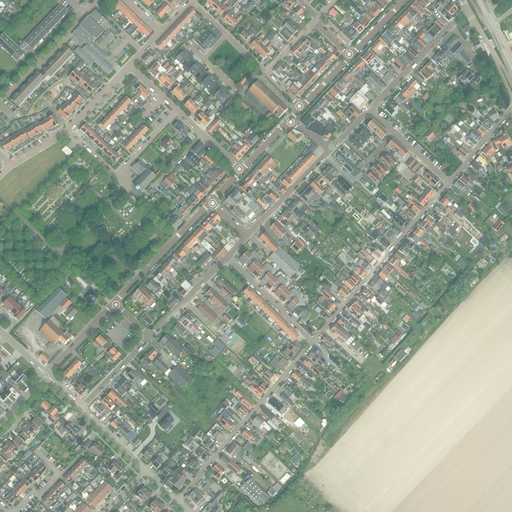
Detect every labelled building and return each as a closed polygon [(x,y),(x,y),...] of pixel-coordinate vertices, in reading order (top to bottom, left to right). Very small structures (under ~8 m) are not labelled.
[(5,10),(7,8),(13,2),(11,0),(7,0),(3,4),(5,6),(3,8),(5,10)] [(114,5),(119,10),(124,5),(119,0),(114,5)] [(286,0),(284,3),(283,4),(289,10),(294,4),(292,1),(291,0),(286,0)] [(365,8),(364,8),(375,18),(380,12),(369,2),(367,0),(365,2),(368,5),(367,5),(365,8)] [(371,0),(370,0),(369,2),(380,12),(384,9),(376,1),(375,3),(371,0)] [(374,0),(376,1),(384,9),(387,5),(381,0),(374,0)] [(417,0),(414,3),(424,14),(425,14),(426,12),(424,9),(425,8),(417,0)] [(426,0),(416,0),(417,0),(425,8),(428,5),(430,8),(428,11),(437,20),(438,21),(443,26),(444,25),(446,23),(442,19),(444,17),(443,16),(436,10),(434,8),(431,5),(428,2),(426,0)] [(447,0),(441,0),(438,4),(442,7),(445,11),(451,16),(457,9),(448,1),(447,0)] [(211,7),(215,11),(220,6),(216,1),(211,7)] [(7,8),(11,12),(17,5),(13,2),(7,8)] [(163,6),(160,9),(165,13),(170,9),(165,4),(162,2),(161,4),(163,6)] [(220,6),(215,11),(220,15),(225,10),(227,8),(224,5),(223,3),(220,6)] [(248,3),(244,8),(249,13),(254,8),(248,3)] [(414,3),(410,7),(424,20),(424,19),(424,18),(422,16),(424,14),(414,3)] [(17,5),(11,12),(13,14),(11,16),(13,18),(15,16),(21,9),(17,5)] [(119,10),(124,14),(129,10),(124,5),(119,10)] [(21,46),(24,48),(27,45),(32,50),(67,13),(60,6),(21,46)] [(440,6),(436,10),(443,16),(444,17),(449,22),(453,18),(451,16),(445,11),(442,8),(440,6)] [(294,13),(291,16),(298,23),(302,20),(301,19),(305,15),(302,13),(303,12),(299,7),(296,10),(294,12),(294,13)] [(410,7),(406,11),(413,18),(414,18),(415,17),(422,23),(424,20),(410,7)] [(366,14),(363,18),(369,24),(375,18),(364,8),(363,10),(366,14)] [(165,13),(160,9),(158,12),(155,10),(154,11),(156,13),(156,14),(161,18),(165,13)] [(191,9),(186,14),(190,19),(193,15),(198,20),(200,18),(191,9)] [(229,14),(224,19),(228,23),(233,18),(235,15),(233,13),(236,11),(234,9),(229,14)] [(329,13),(334,18),(338,14),(333,9),(329,13)] [(124,14),(128,19),(133,14),(129,10),(124,14)] [(406,11),(403,15),(410,21),(412,23),(413,22),(411,20),(413,18),(406,11)] [(360,20),(357,23),(364,30),(369,24),(363,18),(356,12),(354,14),(356,16),(360,20)] [(346,13),(343,17),(348,22),(351,18),(346,13)] [(90,66),(94,62),(99,56),(103,59),(110,51),(111,51),(109,49),(107,47),(106,46),(115,37),(115,36),(116,35),(119,32),(113,27),(114,27),(102,16),(98,20),(91,14),(79,26),(80,26),(79,27),(71,34),(82,44),(84,42),(86,44),(82,49),(79,47),(74,52),(90,66)] [(128,19),(133,23),(138,18),(133,14),(128,19)] [(186,14),(182,19),(186,24),(189,20),(190,19),(186,14)] [(233,18),(228,23),(233,27),(238,22),(237,22),(242,17),(240,15),(235,20),(233,18)] [(403,15),(399,19),(407,27),(408,28),(409,28),(413,24),(412,23),(410,21),(403,15)] [(133,23),(138,28),(143,23),(138,18),(133,23)] [(350,26),(359,34),(364,30),(357,23),(357,24),(354,21),(352,19),(351,18),(348,22),(347,23),(350,26)] [(182,19),(176,25),(181,29),(183,26),(187,31),(190,28),(186,24),(182,19)] [(328,21),(326,23),(338,34),(349,45),(353,41),(346,34),(342,30),(344,29),(341,26),(340,28),(330,19),(328,21)] [(399,19),(394,24),(401,31),(404,33),(406,30),(408,28),(407,27),(399,19)] [(437,20),(434,24),(435,25),(441,30),(444,27),(443,26),(438,21),(437,20)] [(286,24),(284,26),(287,29),(293,35),(297,30),(292,25),(288,21),(287,21),(286,23),(286,24)] [(138,28),(142,32),(148,28),(143,23),(138,28)] [(394,24),(392,26),(402,37),(405,34),(404,33),(401,31),(394,24)] [(176,25),(171,30),(176,34),(178,32),(180,34),(181,33),(185,37),(187,35),(181,29),(176,25)] [(441,30),(435,25),(432,28),(438,34),(441,30)] [(467,31),(470,29),(468,25),(462,29),(467,37),(470,35),(467,31)] [(256,37),(260,32),(254,26),(248,33),(247,33),(245,30),(240,35),(246,41),(251,36),(253,34),(256,37)] [(287,29),(284,26),(282,27),(285,30),(284,32),(283,31),(280,34),(287,41),(293,35),(287,29)] [(347,33),(346,34),(353,41),(359,34),(350,26),(348,28),(351,30),(347,33)] [(392,26),(387,31),(393,37),(398,42),(401,39),(402,37),(392,26)] [(148,28),(142,32),(147,37),(152,31),(148,28)] [(206,32),(203,36),(212,44),(214,42),(213,41),(217,37),(208,28),(205,31),(206,32)] [(438,34),(432,28),(429,31),(435,37),(438,34)] [(171,30),(166,35),(171,39),(176,34),(171,30)] [(387,31),(382,37),(390,45),(393,42),(399,48),(402,46),(398,42),(393,37),(387,31)] [(421,31),(418,34),(428,44),(430,42),(425,37),(426,36),(421,31)] [(18,49),(3,34),(0,37),(0,45),(17,62),(18,60),(21,62),(26,56),(21,52),(24,48),(21,46),(18,49)] [(166,35),(161,41),(166,45),(171,39),(166,35)] [(418,35),(414,38),(417,41),(424,47),(423,48),(424,48),(428,44),(418,35)] [(212,44),(203,36),(199,40),(198,38),(195,41),(204,50),(208,46),(209,47),(212,44)] [(447,45),(451,49),(460,40),(456,36),(447,45)] [(382,37),(378,41),(385,48),(387,46),(389,48),(388,49),(393,54),(396,51),(395,50),(393,48),(392,48),(390,45),(382,37)] [(304,38),(301,42),(308,48),(310,47),(314,50),(315,49),(315,48),(311,45),(304,38)] [(471,42),(474,47),(477,46),(477,45),(480,44),(477,39),(471,42)] [(251,45),(255,49),(260,44),(256,40),(251,45)] [(166,45),(161,41),(156,46),(161,50),(166,45)] [(378,41),(371,48),(378,55),(385,48),(378,41)] [(417,41),(414,45),(420,51),(423,48),(424,47),(417,41)] [(301,42),(297,45),(305,52),(308,48),(301,42)] [(255,49),(260,54),(265,48),(260,44),(255,49)] [(459,44),(451,53),(455,57),(456,57),(461,51),(463,48),(459,44)] [(297,45),(294,48),(301,55),(305,52),(297,45)] [(331,54),(336,59),(340,54),(331,45),(329,47),(334,52),(331,54)] [(66,46),(43,70),(44,71),(41,75),(37,72),(11,99),(19,107),(45,80),(52,86),(56,83),(51,78),(74,54),(66,46)] [(445,47),(437,55),(443,61),(447,57),(451,62),(455,58),(454,58),(455,57),(451,53),(445,47)] [(176,59),(180,63),(188,54),(186,51),(185,52),(181,48),(172,58),(175,61),(176,59)] [(265,48),(260,54),(264,58),(269,53),(265,48)] [(301,55),(294,48),(291,52),(298,59),(299,60),(300,61),(302,59),(301,58),(300,57),(301,55)] [(371,48),(368,51),(379,62),(380,61),(379,59),(378,59),(376,57),(378,55),(371,48)] [(410,50),(408,52),(409,53),(411,54),(415,58),(419,54),(412,48),(410,50)] [(326,57),(332,63),(336,59),(331,54),(326,49),(325,51),(328,55),(326,57)] [(368,51),(361,58),(368,65),(370,63),(371,62),(375,65),(372,69),(375,72),(378,68),(382,65),(379,62),(368,51)] [(409,53),(403,58),(409,64),(413,61),(412,60),(415,58),(411,54),(409,53)] [(143,61),(147,65),(156,56),(154,54),(151,57),(148,54),(143,61)] [(182,68),(185,70),(194,61),(190,57),(191,56),(188,54),(180,63),(183,66),(182,68)] [(319,57),(328,66),(332,63),(326,57),(324,56),(323,57),(319,54),(318,56),(319,57)] [(446,64),(443,61),(437,55),(432,60),(437,65),(439,64),(442,67),(446,64)] [(99,56),(94,62),(101,68),(98,71),(101,74),(104,71),(108,75),(113,69),(103,59),(99,56)] [(400,56),(397,59),(405,68),(409,64),(403,58),(400,56)] [(319,64),(325,70),(328,66),(319,57),(316,60),(318,62),(317,63),(319,64)] [(397,59),(392,64),(399,71),(404,67),(397,60),(397,59)] [(355,64),(361,69),(362,67),(366,72),(369,69),(359,60),(355,64)] [(160,65),(162,63),(159,61),(157,63),(149,71),(155,77),(159,73),(156,70),(161,66),(160,65)] [(189,72),(193,75),(201,66),(199,64),(198,64),(194,61),(185,70),(188,73),(189,72)] [(281,62),(277,66),(283,71),(285,69),(288,71),(290,69),(286,64),(285,65),(281,62)] [(430,62),(426,66),(434,73),(436,72),(434,70),(436,67),(430,62)] [(315,68),(321,74),(325,70),(319,64),(317,66),(315,65),(314,65),(313,65),(313,66),(315,68)] [(355,64),(350,69),(361,79),(366,74),(361,69),(355,64)] [(195,80),(198,83),(207,73),(203,70),(204,69),(201,66),(193,75),(196,79),(195,80)] [(277,66),(273,70),(279,76),(281,73),(284,76),(286,74),(283,71),(277,66)] [(434,73),(426,66),(419,73),(417,75),(422,80),(424,78),(427,81),(434,73)] [(310,67),(308,69),(317,78),(321,74),(315,68),(314,67),(312,69),(310,67)] [(302,78),(310,85),(317,78),(308,69),(307,68),(304,71),(306,73),(302,78)] [(389,71),(390,72),(391,72),(396,77),(398,75),(395,72),(391,68),(389,71)] [(350,69),(343,77),(347,81),(346,82),(349,84),(353,88),(355,85),(354,83),(355,82),(362,89),(358,92),(362,97),(369,90),(367,87),(368,86),(366,84),(361,79),(350,69)] [(70,81),(72,82),(79,74),(75,70),(68,77),(71,80),(70,81)] [(366,74),(361,79),(366,84),(368,82),(380,93),(387,86),(370,70),(366,74)] [(475,85),(476,85),(482,80),(478,76),(475,79),(466,71),(457,80),(460,83),(458,84),(463,89),(471,80),(472,82),(475,85)] [(382,79),(387,83),(391,79),(393,77),(389,72),(387,74),(382,79)] [(202,84),(206,87),(214,79),(211,76),(211,77),(207,73),(198,83),(201,85),(202,84)] [(292,76),(298,82),(306,90),(310,85),(302,78),(301,79),(298,77),(297,76),(298,76),(295,73),(293,75),(292,76)] [(76,85),(83,78),(79,74),(72,82),(73,84),(74,83),(76,85)] [(159,80),(163,84),(169,78),(164,74),(159,80)] [(175,79),(179,82),(183,77),(181,76),(179,74),(175,79)] [(169,78),(163,84),(168,89),(173,83),(171,81),(175,77),(172,75),(171,76),(169,78)] [(85,76),(83,78),(76,85),(77,85),(77,84),(78,86),(79,85),(82,87),(88,80),(85,76)] [(240,83),(242,85),(248,79),(245,76),(240,83)] [(343,77),(335,86),(341,92),(346,87),(349,84),(346,82),(347,81),(343,77)] [(208,92),(211,95),(220,86),(216,82),(217,81),(214,79),(206,87),(209,91),(208,92)] [(413,79),(407,85),(413,92),(414,93),(415,93),(417,91),(416,91),(413,87),(414,87),(417,83),(413,79)] [(83,90),(84,91),(92,83),(88,80),(82,87),(84,89),(83,90)] [(292,80),(291,82),(295,86),(303,93),(306,90),(298,82),(296,84),(292,80)] [(172,93),(176,97),(182,91),(181,91),(184,89),(186,86),(190,83),(187,81),(180,89),(177,87),(172,93)] [(273,113),(276,110),(282,103),(258,81),(245,94),(265,113),(268,109),(273,113)] [(295,86),(291,82),(290,82),(289,81),(285,85),(299,97),(303,93),(295,86)] [(92,83),(84,91),(86,93),(87,92),(89,94),(90,93),(91,94),(93,91),(92,91),(96,87),(92,83)] [(400,93),(407,100),(420,113),(421,114),(424,112),(418,106),(410,98),(415,93),(413,92),(407,85),(400,93)] [(138,88),(136,91),(138,93),(137,95),(139,97),(140,95),(141,95),(145,90),(140,86),(138,88)] [(215,96),(218,100),(227,91),(224,88),(223,89),(220,86),(211,95),(214,98),(215,96)] [(334,86),(329,92),(335,98),(338,94),(342,97),(344,95),(334,86)] [(145,90),(141,95),(145,99),(147,98),(148,96),(150,94),(145,90)] [(182,91),(176,97),(180,101),(186,95),(182,91)] [(227,91),(218,100),(222,104),(221,105),(224,108),(233,98),(229,94),(230,94),(227,91)] [(420,98),(423,101),(430,94),(427,91),(420,98)] [(325,95),(332,101),(334,104),(336,102),(338,104),(340,103),(335,98),(329,92),(325,95)] [(76,93),(72,97),(81,105),(82,104),(81,103),(83,100),(76,93)] [(404,103),(407,100),(400,93),(393,100),(399,106),(406,113),(410,109),(404,103)] [(185,105),(189,109),(199,99),(202,96),(200,94),(198,96),(197,96),(193,101),(190,99),(185,105)] [(359,94),(356,98),(363,104),(365,103),(364,102),(365,100),(362,97),(359,94)] [(325,95),(321,100),(327,106),(330,104),(334,108),(336,106),(334,104),(332,101),(325,95)] [(69,101),(76,108),(78,106),(79,106),(81,105),(72,97),(69,101)] [(126,97),(122,101),(127,106),(127,107),(129,108),(132,111),(131,111),(135,114),(138,111),(134,108),(134,109),(131,106),(132,106),(130,104),(131,102),(126,97)] [(154,97),(149,101),(158,110),(163,106),(154,97)] [(199,99),(189,109),(193,114),(199,108),(197,105),(201,101),(202,99),(200,98),(199,99)] [(356,98),(352,101),(358,107),(360,106),(361,106),(363,104),(356,98)] [(238,102),(246,109),(249,107),(241,99),(238,102)] [(321,100),(317,104),(326,113),(325,113),(333,121),(335,118),(330,114),(331,113),(328,110),(326,108),(327,106),(321,100)] [(385,108),(392,115),(395,111),(394,110),(398,106),(392,100),(385,108)] [(65,104),(73,112),(75,111),(74,110),(76,108),(69,101),(65,104)] [(122,101),(118,106),(123,111),(127,107),(127,106),(122,101)] [(209,102),(205,106),(201,110),(204,112),(211,105),(209,102)] [(282,103),(276,110),(278,112),(275,115),(279,118),(287,109),(282,103)] [(72,114),(73,112),(65,104),(62,108),(69,115),(71,113),(72,114)] [(317,104),(313,108),(319,114),(320,114),(322,116),(324,114),(325,113),(326,113),(317,104)] [(348,110),(356,118),(361,113),(352,105),(350,108),(348,110)] [(118,106),(114,110),(118,116),(123,111),(118,106)] [(69,115),(62,108),(58,112),(60,114),(59,115),(62,117),(65,120),(69,116),(69,115)] [(206,117),(200,123),(204,127),(210,121),(209,120),(212,118),(210,116),(212,114),(215,114),(218,110),(215,108),(210,112),(208,114),(206,117)] [(313,108),(308,113),(315,120),(319,116),(320,116),(319,117),(322,119),(324,118),(322,116),(320,114),(319,114),(313,108)] [(114,110),(109,115),(114,120),(116,118),(121,122),(123,120),(120,118),(121,117),(118,116),(114,110)] [(495,110),(488,114),(489,116),(487,116),(486,117),(487,119),(487,120),(488,120),(488,118),(490,118),(492,121),(499,118),(495,110)] [(196,118),(200,123),(206,117),(201,113),(196,118)] [(300,122),(307,128),(315,120),(308,113),(300,122)] [(481,116),(480,117),(480,118),(481,117),(483,121),(485,122),(491,127),(494,123),(492,121),(490,118),(488,118),(488,120),(487,120),(487,119),(486,119),(483,113),(480,114),(481,116)] [(54,127),(59,124),(57,121),(57,120),(55,117),(55,118),(53,115),(48,118),(54,127)] [(109,115),(105,120),(110,125),(114,120),(109,115)] [(480,118),(480,117),(478,120),(482,123),(480,126),(487,132),(491,127),(485,122),(483,121),(481,117),(480,118)] [(48,118),(44,121),(50,131),(52,130),(51,129),(54,127),(48,118)] [(214,121),(211,125),(214,128),(218,125),(222,121),(218,118),(214,121)] [(110,125),(105,120),(100,124),(106,129),(110,125)] [(305,129),(314,133),(322,126),(318,123),(315,120),(307,128),(305,129)] [(367,126),(370,129),(375,122),(373,120),(367,126)] [(50,131),(44,121),(39,124),(38,122),(44,132),(44,133),(48,131),(48,132),(50,131)] [(34,125),(39,133),(42,132),(42,133),(44,132),(38,122),(34,125)] [(173,127),(180,133),(181,132),(184,135),(186,136),(189,133),(187,131),(178,122),(173,127)] [(370,129),(372,131),(378,125),(375,122),(370,129)] [(81,129),(85,134),(90,129),(85,124),(81,129)] [(475,124),(472,128),(476,132),(482,137),(486,133),(475,124)] [(36,135),(39,133),(34,125),(30,127),(35,137),(37,136),(36,135)] [(372,131),(375,133),(380,127),(378,125),(372,131)] [(144,126),(139,130),(143,135),(148,130),(144,126)] [(314,133),(323,137),(328,132),(322,126),(314,133)] [(25,130),(30,139),(33,137),(34,138),(35,137),(30,127),(25,130)] [(375,133),(377,135),(383,129),(380,127),(375,133)] [(338,133),(332,128),(328,132),(332,136),(334,138),(338,133)] [(85,134),(89,138),(94,133),(90,129),(85,134)] [(287,136),(295,143),(303,134),(293,129),(287,136)] [(365,129),(361,132),(369,140),(370,138),(372,140),(374,138),(365,129)] [(377,135),(380,138),(385,131),(383,129),(377,135)] [(18,133),(24,141),(26,140),(27,141),(29,140),(23,130),(18,133)] [(139,130),(134,136),(139,140),(143,135),(139,130)] [(252,136),(248,140),(253,145),(259,139),(254,134),(255,133),(253,132),(252,131),(250,133),(251,134),(252,136)] [(385,131),(380,138),(382,140),(388,134),(385,131)] [(469,136),(478,143),(481,138),(473,131),(469,136)] [(361,132),(359,135),(368,144),(369,142),(368,141),(369,140),(361,132)] [(423,139),(426,141),(428,139),(431,142),(435,139),(436,140),(437,139),(430,132),(423,139)] [(14,135),(20,145),(22,144),(21,143),(24,141),(18,133),(14,135)] [(89,138),(94,142),(99,137),(94,133),(89,138)] [(10,138),(15,147),(18,145),(18,146),(20,145),(14,135),(10,138)] [(359,135),(356,137),(364,145),(365,143),(367,145),(368,144),(359,135)] [(466,142),(473,148),(477,144),(467,135),(465,137),(469,140),(466,142)] [(508,146),(511,145),(507,135),(491,143),(495,151),(502,148),(503,149),(508,146)] [(134,136),(129,141),(134,144),(139,140),(134,136)] [(94,142),(98,146),(103,142),(99,137),(94,142)] [(356,137),(354,140),(363,149),(364,148),(362,146),(364,145),(356,137)] [(5,141),(11,150),(13,149),(12,148),(15,147),(10,138),(5,141)] [(184,143),(188,146),(192,142),(188,138),(184,143)] [(253,145),(248,140),(246,138),(244,140),(242,138),(240,140),(250,149),(253,145)] [(160,145),(165,150),(170,145),(175,149),(178,146),(170,139),(168,141),(166,139),(160,145)] [(388,145),(391,148),(397,142),(394,139),(388,145)] [(134,144),(129,141),(126,144),(124,142),(123,142),(121,140),(119,142),(121,144),(128,151),(134,144)] [(363,149),(354,140),(350,144),(358,151),(360,148),(362,150),(363,149)] [(11,150),(5,141),(1,143),(3,146),(2,147),(4,150),(4,149),(6,152),(9,150),(10,151),(11,150)] [(231,145),(242,157),(245,153),(235,142),(234,141),(230,144),(231,145)] [(245,153),(249,149),(240,141),(238,142),(237,141),(235,142),(245,153)] [(98,146),(103,150),(107,145),(103,142),(98,146)] [(391,148),(395,152),(401,146),(397,142),(391,148)] [(103,150),(107,154),(112,149),(111,149),(114,146),(114,147),(116,145),(114,143),(109,147),(107,145),(103,150)] [(200,143),(192,151),(200,159),(206,152),(203,149),(204,147),(200,143)] [(457,152),(464,158),(468,153),(457,144),(455,146),(459,150),(457,152)] [(486,148),(482,153),(489,158),(494,152),(490,144),(487,148),(486,148)] [(242,157),(231,145),(230,147),(232,149),(229,152),(232,154),(238,160),(242,157)] [(395,152),(399,155),(405,149),(401,146),(395,152)] [(352,160),(355,162),(357,160),(355,157),(346,148),(341,153),(348,159),(349,157),(352,160)] [(107,154),(111,159),(116,154),(112,149),(107,154)] [(405,149),(399,155),(403,159),(408,152),(405,149)] [(308,156),(306,159),(311,163),(315,159),(311,155),(308,152),(306,154),(308,156)] [(191,153),(188,157),(195,164),(197,166),(201,162),(200,161),(191,153)] [(337,161),(341,165),(342,164),(354,176),(359,171),(341,153),(336,158),(338,159),(337,161)] [(116,154),(111,159),(115,163),(120,158),(116,154)] [(388,154),(385,158),(391,163),(391,164),(393,165),(396,162),(388,154)] [(268,156),(261,164),(269,172),(271,170),(272,171),(277,165),(268,156)] [(391,163),(385,158),(383,156),(380,160),(388,167),(391,164),(391,163)] [(475,161),(482,167),(485,164),(487,167),(489,165),(479,156),(475,161)] [(185,160),(192,166),(195,164),(188,157),(185,160)] [(306,159),(301,164),(306,168),(311,163),(306,159)] [(406,165),(414,172),(420,166),(412,159),(406,165)] [(136,163),(131,168),(140,175),(141,174),(143,176),(140,178),(134,186),(136,188),(136,189),(138,191),(138,190),(141,193),(155,178),(156,177),(149,170),(151,167),(148,165),(146,167),(139,161),(136,164),(136,163)] [(183,162),(180,165),(188,172),(191,169),(183,162)] [(475,162),(471,166),(474,168),(473,169),(478,174),(480,176),(483,179),(487,175),(484,170),(481,168),(475,162)] [(261,164),(253,172),(259,179),(262,181),(270,173),(269,172),(261,164)] [(301,164),(297,168),(301,173),(306,168),(301,164)] [(379,164),(376,167),(382,173),(384,175),(387,171),(379,164)] [(217,169),(216,170),(220,174),(223,176),(227,172),(219,165),(217,166),(219,169),(218,170),(217,169)] [(382,173),(376,167),(374,165),(371,169),(379,177),(382,173)] [(326,170),(332,176),(334,178),(348,191),(352,187),(341,176),(339,179),(336,176),(338,174),(330,166),(326,170)] [(211,171),(211,172),(214,175),(219,180),(221,178),(223,177),(220,174),(216,170),(214,168),(211,171)] [(297,168),(293,172),(298,177),(301,173),(297,168)] [(468,176),(472,180),(477,174),(471,169),(467,175),(468,176)] [(344,197),(349,192),(326,170),(321,174),(332,184),(332,185),(344,197)] [(211,172),(207,176),(212,180),(212,181),(215,184),(219,180),(214,175),(211,172)] [(259,179),(253,172),(249,176),(251,178),(255,183),(259,186),(261,184),(260,183),(260,184),(257,181),(259,179)] [(298,177),(293,172),(290,175),(288,173),(286,175),(288,177),(293,182),(298,177)] [(368,176),(376,183),(379,179),(371,172),(368,176)] [(424,178),(429,182),(434,176),(429,172),(424,178)] [(171,173),(167,177),(172,181),(175,178),(171,173)] [(205,174),(203,175),(206,179),(204,181),(212,188),(215,184),(212,181),(210,179),(205,174)] [(278,180),(279,181),(282,179),(284,180),(282,182),(287,187),(291,183),(286,178),(283,174),(280,177),(278,180)] [(461,178),(459,180),(465,185),(468,187),(474,181),(472,180),(468,176),(467,178),(464,175),(461,178)] [(253,185),(255,183),(251,178),(249,176),(247,178),(244,181),(252,189),(254,191),(256,189),(253,187),(253,186),(253,185)] [(434,176),(429,182),(434,187),(440,181),(439,181),(434,176)] [(167,177),(164,181),(167,184),(167,185),(170,187),(174,183),(172,181),(167,177)] [(199,177),(196,181),(197,182),(198,183),(201,185),(202,187),(208,192),(212,188),(204,181),(202,179),(201,179),(199,177)] [(315,181),(319,186),(322,184),(324,186),(323,186),(326,188),(324,190),(327,193),(329,195),(330,195),(329,195),(333,191),(328,186),(328,185),(324,181),(319,177),(315,181)] [(250,192),(252,189),(244,181),(243,182),(239,186),(240,187),(245,192),(248,194),(250,192)] [(319,186),(315,181),(310,186),(323,198),(327,193),(324,190),(319,186)] [(457,188),(454,192),(456,194),(458,194),(460,191),(461,191),(462,189),(466,192),(467,193),(469,191),(468,189),(458,181),(454,186),(457,188)] [(197,182),(193,186),(194,186),(199,191),(204,196),(208,192),(202,187),(201,185),(198,183),(197,182)] [(274,186),(274,187),(282,194),(283,194),(287,190),(286,189),(279,182),(274,186)] [(426,191),(425,193),(430,198),(434,193),(424,185),(422,187),(426,191)] [(194,186),(190,190),(194,194),(200,200),(204,196),(199,191),(194,186)] [(398,186),(395,190),(397,192),(396,193),(398,195),(399,194),(399,195),(401,193),(402,194),(403,192),(403,191),(399,187),(398,186)] [(477,186),(473,191),(479,196),(483,192),(477,186)] [(310,187),(300,196),(306,202),(309,205),(316,198),(318,195),(316,193),(310,187)] [(421,196),(420,196),(427,202),(430,198),(425,193),(419,189),(417,191),(423,195),(422,197),(421,196)] [(190,198),(190,199),(196,205),(200,200),(194,194),(190,190),(188,192),(192,196),(191,198),(191,197),(190,198)] [(226,200),(234,208),(231,211),(244,224),(249,219),(247,217),(252,212),(253,212),(258,207),(254,203),(243,193),(241,195),(236,190),(232,195),(231,195),(226,200)] [(273,192),(269,196),(270,197),(276,202),(280,198),(273,192)] [(448,193),(444,197),(454,206),(455,203),(460,207),(462,205),(448,193)] [(110,199),(110,200),(113,203),(114,203),(119,198),(119,197),(116,194),(115,194),(110,199)] [(267,194),(262,199),(271,207),(276,202),(267,194)] [(332,198),(337,202),(341,198),(336,194),(332,198)] [(382,194),(378,198),(385,203),(385,202),(388,199),(382,194)] [(409,200),(408,201),(413,206),(411,208),(418,213),(422,209),(412,200),(413,199),(408,195),(405,197),(409,200)] [(182,198),(183,199),(192,208),(196,205),(190,199),(189,200),(184,196),(182,198)] [(427,202),(420,196),(419,197),(420,198),(419,200),(415,197),(413,199),(415,201),(416,200),(418,201),(417,202),(422,207),(426,202),(427,202)] [(450,202),(444,197),(440,203),(451,212),(453,210),(447,205),(450,202)] [(260,198),(257,201),(262,206),(265,203),(260,198)] [(179,203),(183,207),(188,213),(192,208),(183,199),(179,203)] [(297,199),(293,203),(293,204),(300,211),(303,213),(305,211),(307,213),(309,210),(297,199)] [(321,206),(325,210),(329,206),(325,201),(321,206)] [(293,204),(293,203),(289,208),(296,215),(300,219),(301,218),(302,218),(303,217),(303,216),(303,215),(304,214),(300,211),(293,204)] [(330,206),(336,212),(339,209),(333,203),(330,206)] [(467,207),(472,212),(473,211),(475,213),(478,209),(471,203),(467,207)] [(175,207),(177,209),(184,216),(185,217),(188,213),(183,207),(181,209),(179,207),(179,208),(177,205),(175,207)] [(434,214),(432,217),(438,222),(440,220),(438,217),(440,214),(442,212),(444,214),(446,212),(438,205),(434,209),(436,211),(434,214)] [(408,212),(406,214),(412,219),(416,215),(405,206),(404,208),(408,212)] [(503,207),(499,211),(505,217),(510,213),(503,207)] [(173,214),(175,216),(180,221),(184,216),(177,209),(173,214)] [(287,210),(282,215),(290,223),(296,218),(287,210)] [(391,218),(383,210),(381,212),(388,220),(391,218)] [(454,215),(460,220),(463,216),(457,211),(454,215)] [(214,212),(210,217),(216,223),(221,218),(214,212)] [(393,221),(402,228),(406,222),(404,220),(406,217),(401,213),(399,215),(398,214),(393,221)] [(290,223),(282,215),(277,220),(285,227),(287,225),(287,226),(290,223)] [(180,221),(175,216),(171,220),(168,218),(166,220),(176,229),(182,222),(180,221)] [(210,217),(205,222),(211,227),(214,229),(215,228),(218,225),(216,223),(210,217)] [(428,217),(424,221),(430,226),(433,229),(436,226),(444,233),(447,230),(438,222),(436,224),(428,217)] [(373,225),(378,229),(382,225),(377,220),(373,225)] [(500,220),(493,229),(496,232),(504,224),(500,220)] [(420,226),(425,231),(428,234),(429,232),(433,235),(436,232),(429,227),(430,226),(424,221),(420,226)] [(211,227),(205,222),(201,226),(207,232),(211,227)] [(275,222),(270,227),(274,230),(273,231),(281,238),(286,232),(275,222)] [(386,227),(397,237),(402,232),(395,227),(393,229),(391,227),(388,224),(386,227)] [(456,224),(448,233),(454,238),(458,233),(455,231),(459,226),(456,224)] [(310,225),(307,228),(310,231),(314,235),(317,232),(310,225)] [(200,228),(196,231),(200,235),(204,239),(208,235),(200,228)] [(418,228),(414,233),(419,238),(421,236),(427,240),(429,238),(418,228)] [(377,230),(374,233),(378,237),(377,239),(381,242),(380,243),(387,249),(391,244),(384,239),(385,238),(377,230)] [(384,235),(392,241),(396,237),(390,231),(389,231),(388,230),(384,235)] [(196,231),(192,235),(197,240),(219,261),(227,252),(218,243),(214,247),(217,249),(216,251),(204,239),(200,235),(196,231)] [(371,231),(368,235),(375,241),(377,239),(378,237),(374,233),(371,231)] [(262,242),(274,253),(279,247),(265,233),(259,239),(262,242)] [(414,233),(410,238),(416,243),(417,244),(419,242),(420,242),(426,248),(428,249),(430,247),(428,246),(428,245),(419,238),(414,233)] [(509,237),(504,233),(497,241),(502,246),(509,237)] [(193,244),(197,240),(192,235),(188,239),(193,244)] [(189,249),(193,244),(188,239),(184,244),(189,249)] [(410,250),(413,252),(414,250),(418,254),(421,251),(418,248),(417,248),(416,248),(408,240),(404,245),(410,250)] [(298,251),(300,253),(305,248),(297,241),(296,242),(294,244),(293,243),(291,244),(298,251)] [(192,251),(189,249),(184,244),(180,248),(185,253),(192,260),(195,257),(190,252),(192,251)] [(405,255),(404,256),(411,261),(415,257),(412,254),(411,256),(410,255),(411,254),(410,253),(408,251),(409,251),(403,246),(399,250),(405,255)] [(279,247),(274,253),(269,258),(289,277),(300,266),(280,247),(279,247)] [(183,256),(185,253),(180,248),(176,252),(185,260),(186,259),(183,256)] [(371,255),(370,255),(377,261),(381,256),(375,250),(373,253),(371,251),(367,248),(365,250),(371,255)] [(362,249),(359,253),(367,259),(366,261),(372,266),(376,261),(368,255),(367,253),(362,249)] [(247,260),(249,263),(258,253),(255,250),(249,254),(247,252),(242,256),(239,260),(243,264),(247,260)] [(197,264),(204,271),(215,260),(207,252),(197,264)] [(394,256),(400,262),(402,260),(407,264),(409,262),(404,257),(404,258),(398,252),(394,256)] [(175,253),(172,256),(179,263),(179,264),(183,260),(181,259),(181,258),(175,253)] [(248,268),(252,272),(260,264),(258,262),(261,256),(258,253),(249,263),(251,265),(248,268)] [(171,257),(167,262),(170,265),(170,266),(172,268),(175,271),(177,270),(174,267),(178,263),(171,257)] [(398,272),(403,276),(406,279),(409,276),(406,273),(398,267),(400,264),(399,263),(393,257),(389,262),(395,268),(394,268),(398,271),(398,272)] [(487,261),(483,257),(474,265),(478,270),(487,261)] [(461,259),(457,263),(463,268),(467,264),(461,259)] [(361,260),(357,265),(367,273),(371,267),(366,263),(361,260)] [(171,275),(170,275),(172,277),(173,276),(171,274),(171,273),(169,271),(172,268),(170,266),(170,265),(167,262),(162,267),(168,273),(171,275)] [(260,273),(262,275),(271,266),(268,263),(262,267),(260,264),(252,272),(257,277),(260,273)] [(366,274),(359,268),(354,263),(352,265),(350,263),(348,265),(353,271),(362,278),(366,274)] [(388,264),(383,269),(389,274),(391,272),(394,275),(396,273),(394,271),(393,270),(394,269),(388,264)] [(261,281),(265,285),(273,277),(271,275),(274,269),(271,266),(262,275),(265,277),(261,281)] [(162,268),(158,272),(164,278),(165,280),(168,277),(170,279),(172,277),(170,275),(162,268)] [(191,269),(188,272),(194,277),(197,274),(191,269)] [(379,275),(385,280),(387,278),(390,281),(392,278),(389,276),(389,275),(383,270),(379,275)] [(164,278),(158,272),(154,276),(155,277),(153,279),(161,287),(164,285),(160,282),(164,278)] [(344,284),(351,290),(355,285),(340,272),(339,273),(341,275),(340,276),(344,280),(342,282),(344,284)] [(348,276),(351,278),(349,279),(355,284),(359,279),(354,274),(352,276),(350,274),(348,276)] [(185,280),(190,286),(191,285),(189,283),(193,279),(189,275),(185,280)] [(273,286),(275,288),(277,286),(284,278),(281,276),(275,279),(273,277),(265,285),(270,289),(273,286)] [(377,277),(373,281),(384,291),(384,290),(388,286),(383,282),(377,277)] [(215,285),(221,290),(222,289),(230,298),(235,292),(221,278),(215,285)] [(274,294),(279,298),(286,290),(284,287),(287,281),(284,278),(277,286),(275,288),(278,290),(274,294)] [(180,285),(182,287),(186,291),(190,286),(185,280),(180,285)] [(337,280),(334,284),(340,290),(338,293),(341,295),(340,297),(343,299),(344,298),(345,299),(349,294),(342,288),(344,286),(337,280)] [(148,285),(154,291),(157,294),(161,289),(158,287),(152,281),(148,285)] [(384,291),(373,281),(369,286),(375,291),(377,289),(381,292),(378,294),(385,300),(389,296),(384,290),(384,291)] [(397,288),(404,295),(406,293),(403,289),(402,289),(399,286),(397,288)] [(131,297),(135,301),(137,298),(140,302),(142,299),(150,306),(155,301),(154,299),(140,287),(133,295),(131,297)] [(182,288),(178,292),(182,295),(183,296),(187,292),(186,291),(185,290),(182,287),(182,288)] [(244,292),(250,299),(255,294),(249,287),(244,292)] [(1,289),(0,289),(0,297),(3,295),(5,297),(10,293),(5,288),(3,291),(1,289)] [(44,302),(36,311),(45,319),(53,311),(54,310),(67,296),(66,295),(58,288),(44,302)] [(89,292),(83,297),(91,304),(98,297),(89,288),(87,290),(89,292)] [(286,298),(289,300),(297,291),(295,288),(289,292),(286,290),(279,298),(283,302),(286,298)] [(208,298),(211,300),(223,311),(229,306),(211,289),(207,293),(210,296),(208,298)] [(322,292),(329,300),(333,296),(326,290),(325,289),(322,292)] [(366,289),(362,293),(369,299),(371,301),(373,299),(374,299),(375,297),(366,289)] [(182,295),(178,292),(177,291),(172,296),(177,300),(182,295)] [(297,291),(289,300),(291,302),(287,306),(292,310),(300,302),(297,300),(300,294),(297,291)] [(369,299),(362,293),(362,294),(358,298),(367,306),(367,307),(371,310),(373,308),(369,304),(367,302),(369,299)] [(8,300),(3,305),(7,308),(6,309),(7,310),(15,302),(14,301),(16,299),(10,294),(6,299),(8,300)] [(250,299),(256,305),(262,300),(255,294),(250,299)] [(378,297),(375,300),(384,308),(386,306),(387,305),(378,297)] [(67,298),(59,305),(65,311),(66,309),(68,311),(65,314),(70,319),(77,311),(72,306),(70,309),(68,307),(72,303),(67,298)] [(167,304),(172,308),(177,302),(173,298),(167,304)] [(197,309),(212,323),(218,318),(200,300),(196,305),(198,307),(197,309)] [(256,305),(263,311),(269,306),(262,300),(256,305)] [(357,300),(353,305),(359,310),(363,314),(365,311),(367,313),(369,311),(357,300)] [(327,302),(322,307),(323,308),(330,314),(334,309),(336,307),(330,301),(328,303),(327,302)] [(15,302),(7,310),(8,311),(9,310),(11,312),(10,313),(11,314),(19,305),(15,302)] [(14,317),(15,317),(22,309),(19,305),(11,314),(12,314),(13,314),(15,316),(14,317)] [(353,305),(349,309),(353,313),(351,314),(358,320),(363,314),(359,310),(353,305)] [(263,311),(270,318),(275,312),(269,306),(263,311)] [(22,309),(15,317),(18,320),(26,312),(22,309)] [(306,314),(301,318),(304,320),(310,314),(305,310),(303,311),(306,314)] [(323,310),(319,314),(323,318),(327,313),(323,310)] [(189,311),(184,317),(189,321),(190,323),(194,320),(192,318),(194,316),(189,311)] [(270,318),(276,323),(281,318),(275,312),(270,318)] [(349,322),(352,324),(353,323),(357,326),(358,328),(361,325),(359,323),(346,312),(343,317),(349,322)] [(231,319),(232,319),(226,314),(223,318),(231,325),(234,322),(231,319)] [(62,325),(57,320),(60,317),(57,315),(54,317),(53,316),(50,320),(39,331),(53,345),(58,339),(64,344),(72,336),(67,331),(64,334),(58,329),(62,325)] [(146,316),(143,319),(150,326),(153,322),(146,316)] [(189,321),(184,317),(179,322),(183,325),(184,326),(189,321)] [(276,323),(282,329),(287,324),(281,318),(276,323)] [(341,318),(337,323),(344,328),(343,328),(344,329),(348,332),(352,327),(348,324),(341,318)] [(174,327),(179,332),(178,333),(181,336),(182,335),(187,340),(189,337),(184,333),(186,331),(178,323),(174,327)] [(309,326),(306,329),(308,330),(308,331),(312,335),(318,330),(314,326),(314,325),(313,323),(312,323),(312,324),(309,326)] [(225,333),(228,336),(232,331),(229,328),(230,327),(227,324),(224,326),(225,327),(223,329),(226,331),(225,333)] [(288,335),(293,330),(287,324),(282,329),(288,335)] [(331,330),(357,352),(362,346),(351,337),(352,337),(336,324),(331,330)] [(293,330),(288,335),(294,341),(296,339),(299,336),(293,330)] [(14,334),(13,335),(28,349),(28,348),(29,348),(14,334)] [(159,342),(163,347),(164,346),(177,358),(181,354),(184,357),(187,353),(167,334),(159,342)] [(94,342),(101,348),(102,347),(105,349),(106,348),(110,351),(114,347),(107,341),(107,342),(100,335),(95,340),(96,340),(94,342)] [(393,338),(390,341),(393,344),(393,343),(394,344),(397,341),(399,339),(395,335),(393,338)] [(326,336),(322,341),(324,342),(324,343),(330,348),(329,349),(331,350),(334,347),(340,352),(342,349),(340,348),(326,336)] [(256,352),(258,354),(268,343),(266,341),(256,352)] [(324,343),(321,345),(327,351),(329,349),(330,348),(324,343)] [(188,344),(184,348),(192,355),(196,351),(188,344)] [(288,344),(286,347),(282,351),(280,354),(286,359),(288,356),(290,358),(294,353),(292,351),(294,349),(288,344)] [(110,352),(108,354),(111,356),(108,359),(113,363),(121,355),(117,350),(114,348),(110,352)] [(316,348),(312,352),(318,358),(320,360),(321,360),(322,358),(323,357),(322,354),(322,353),(316,348)] [(155,356),(158,359),(158,358),(161,356),(159,354),(159,355),(153,349),(147,356),(151,360),(155,356)] [(339,354),(346,359),(349,356),(342,350),(339,354)] [(401,351),(395,358),(399,362),(406,355),(401,351)] [(312,352),(308,357),(316,364),(317,363),(321,366),(323,363),(320,360),(318,358),(312,352)] [(40,357),(46,363),(50,360),(43,353),(40,357)] [(274,358),(269,364),(277,370),(281,365),(285,368),(289,364),(282,359),(279,356),(276,360),(274,358)] [(332,356),(329,359),(337,367),(340,364),(332,356)] [(146,367),(148,370),(151,367),(153,365),(151,363),(152,363),(145,357),(141,362),(146,367)] [(158,358),(158,359),(154,363),(159,368),(168,376),(172,371),(158,358)] [(322,371),(317,367),(317,368),(306,359),(302,363),(309,369),(311,366),(313,368),(312,369),(319,375),(321,372),(322,371)] [(77,360),(72,364),(78,369),(80,367),(84,370),(88,365),(84,362),(82,364),(82,365),(77,360)] [(358,363),(356,366),(357,365),(361,368),(360,370),(362,372),(365,369),(358,363)] [(68,369),(73,374),(77,369),(72,364),(68,369)] [(298,369),(304,375),(306,373),(308,374),(311,377),(313,375),(301,364),(298,369)] [(168,376),(182,390),(193,379),(187,373),(179,365),(168,376)] [(65,381),(68,384),(73,379),(71,377),(73,374),(68,369),(63,374),(68,378),(65,381)] [(262,379),(269,385),(271,382),(272,383),(277,376),(273,373),(272,374),(268,370),(267,371),(265,370),(263,373),(264,374),(263,375),(265,376),(262,379)] [(127,376),(133,382),(135,379),(140,384),(145,379),(139,373),(137,375),(132,371),(127,376)] [(8,381),(13,386),(15,384),(18,386),(26,377),(20,372),(12,380),(11,378),(8,381)] [(294,379),(292,380),(292,382),(294,384),(296,384),(298,382),(299,380),(301,381),(301,382),(302,383),(303,383),(305,384),(303,385),(308,390),(311,386),(307,382),(302,377),(295,372),(291,376),(294,379)] [(375,379),(379,382),(385,376),(381,373),(375,379)] [(163,377),(172,387),(175,384),(169,378),(165,375),(163,377)] [(76,379),(71,384),(77,389),(75,391),(80,395),(87,389),(82,384),(76,379)] [(119,384),(128,392),(133,387),(124,379),(119,384)] [(269,388),(263,383),(259,380),(257,381),(255,379),(252,381),(259,387),(259,388),(264,393),(269,388)] [(5,387),(0,392),(0,397),(3,401),(11,393),(9,390),(11,388),(6,384),(2,380),(0,381),(0,383),(3,387),(4,386),(5,387)] [(114,389),(122,396),(126,392),(119,384),(114,389)] [(285,392),(284,394),(281,397),(286,401),(289,398),(295,392),(285,384),(281,388),(285,392)] [(249,388),(253,391),(254,391),(260,396),(263,393),(257,388),(256,389),(251,385),(249,388)] [(343,394),(344,393),(340,390),(335,396),(338,399),(342,402),(346,397),(343,394)] [(124,406),(126,407),(128,405),(127,403),(119,396),(118,398),(112,391),(108,395),(113,401),(116,398),(118,401),(119,400),(124,406)] [(325,395),(329,399),(333,395),(329,391),(325,395)] [(101,402),(109,410),(115,404),(107,396),(101,402)] [(125,397),(123,399),(126,402),(131,406),(133,408),(136,406),(133,404),(128,399),(125,397)] [(240,402),(249,410),(254,406),(244,398),(240,402)] [(274,398),(269,404),(279,412),(284,407),(285,408),(288,406),(284,402),(282,405),(274,398)] [(52,409),(50,407),(50,406),(45,400),(40,405),(46,410),(48,412),(47,414),(55,421),(59,417),(56,413),(58,411),(54,407),(52,409)] [(163,401),(158,406),(161,409),(166,404),(163,401)] [(221,406),(225,410),(229,405),(225,401),(221,406)] [(100,414),(103,417),(106,414),(107,415),(109,412),(106,409),(102,404),(99,406),(98,405),(94,409),(100,415),(100,414)] [(152,404),(148,408),(152,411),(149,413),(153,417),(155,415),(159,411),(152,404)] [(235,409),(244,417),(248,412),(239,404),(235,409)] [(163,417),(158,423),(165,430),(174,420),(168,414),(170,412),(167,408),(160,414),(163,417)] [(263,411),(262,412),(271,421),(273,419),(277,423),(279,420),(266,408),(265,409),(264,409),(263,410),(263,411)] [(220,416),(223,418),(220,423),(229,430),(234,424),(228,419),(230,417),(224,412),(220,416)] [(264,427),(268,431),(271,428),(266,423),(264,421),(263,422),(257,416),(253,422),(259,428),(261,428),(262,428),(263,427),(264,427)] [(114,421),(110,424),(114,428),(116,430),(124,438),(128,442),(129,443),(129,442),(130,441),(135,437),(130,432),(132,430),(130,428),(131,426),(126,421),(124,423),(122,425),(122,424),(121,425),(119,424),(122,421),(117,417),(114,421)] [(299,418),(294,423),(298,427),(303,422),(299,418)] [(27,424),(25,426),(26,427),(27,428),(33,434),(35,431),(36,432),(37,432),(38,430),(38,429),(38,428),(41,426),(34,420),(30,424),(28,422),(26,424),(27,424)] [(269,420),(267,422),(278,434),(281,431),(269,420)] [(65,431),(68,434),(72,430),(73,428),(75,427),(70,423),(66,427),(64,424),(58,430),(62,435),(65,431)] [(26,427),(25,426),(23,428),(21,430),(23,432),(19,436),(25,442),(28,439),(28,440),(30,439),(31,438),(31,437),(30,436),(33,434),(27,428),(26,427)] [(72,430),(68,434),(70,436),(67,440),(72,444),(78,438),(75,435),(79,431),(75,427),(73,428),(72,430)] [(212,436),(219,442),(223,436),(220,434),(222,432),(217,428),(214,432),(215,433),(212,436)] [(246,430),(242,435),(249,440),(251,438),(257,443),(261,439),(254,434),(253,435),(246,430)] [(212,444),(214,441),(211,438),(207,434),(202,439),(207,442),(204,445),(211,451),(215,446),(212,444)] [(135,437),(130,441),(132,443),(135,446),(140,442),(136,438),(135,437)] [(8,444),(6,446),(13,452),(14,454),(16,451),(17,452),(18,452),(20,450),(19,449),(19,448),(22,446),(15,440),(11,444),(9,442),(7,444),(8,444)] [(82,446),(85,449),(91,443),(88,440),(82,446)] [(143,455),(148,460),(154,453),(151,451),(153,448),(151,447),(154,444),(152,442),(145,449),(147,451),(143,455)] [(89,449),(92,452),(93,452),(98,456),(104,451),(95,443),(89,449)] [(235,443),(231,448),(242,457),(245,454),(244,453),(245,452),(241,448),(235,443)] [(13,452),(6,446),(4,448),(4,447),(2,450),(4,452),(0,455),(6,462),(9,459),(11,459),(12,458),(12,457),(11,456),(14,454),(13,452)] [(198,451),(199,452),(196,455),(203,461),(207,456),(204,453),(206,451),(201,447),(198,451)] [(242,457),(231,448),(227,452),(238,462),(242,458),(241,458),(242,457)] [(152,460),(154,462),(152,464),(157,469),(163,462),(160,459),(162,457),(158,453),(154,458),(152,460)] [(246,455),(253,462),(258,467),(258,466),(260,468),(261,466),(248,453),(246,455)] [(297,453),(290,460),(295,465),(302,458),(297,453)] [(188,464),(187,466),(190,469),(191,467),(195,470),(199,465),(196,463),(198,461),(193,456),(193,457),(191,455),(188,458),(190,460),(189,461),(191,462),(188,464)] [(226,466),(236,475),(241,469),(235,464),(235,463),(234,462),(233,462),(224,455),(221,459),(227,465),(226,466)] [(38,462),(34,466),(43,474),(47,470),(43,466),(45,464),(40,459),(38,462)] [(79,463),(88,472),(90,470),(88,468),(90,466),(89,465),(83,459),(79,463)] [(163,471),(161,473),(166,477),(172,471),(169,468),(174,464),(169,460),(161,469),(163,471)] [(108,469),(112,473),(119,466),(118,465),(118,464),(118,463),(116,463),(115,462),(112,465),(110,462),(104,468),(107,471),(108,469)] [(79,463),(75,467),(82,474),(84,472),(86,474),(88,472),(79,463)] [(217,471),(214,475),(218,478),(221,474),(221,475),(224,471),(217,464),(213,468),(217,471)] [(35,469),(32,472),(39,478),(43,474),(34,466),(32,467),(35,469)] [(119,466),(112,473),(114,475),(113,476),(114,478),(117,480),(122,475),(120,473),(123,470),(121,468),(121,467),(120,466),(119,466)] [(75,467),(71,471),(79,478),(80,478),(81,477),(80,476),(82,474),(75,467)] [(171,483),(179,489),(185,482),(184,482),(187,479),(183,476),(186,472),(181,468),(177,472),(179,474),(171,483)] [(71,471),(68,475),(74,481),(76,479),(77,479),(79,478),(71,471)] [(28,474),(34,481),(35,482),(39,478),(32,472),(30,474),(28,472),(27,473),(28,474)] [(23,475),(22,476),(31,485),(34,481),(28,474),(25,477),(23,475)] [(74,481),(68,475),(64,479),(70,485),(71,486),(73,487),(75,486),(73,485),(76,482),(74,481)] [(240,488),(260,508),(269,498),(250,478),(251,477),(248,475),(244,479),(246,481),(240,488)] [(22,480),(20,482),(27,488),(31,485),(22,476),(20,478),(22,480)] [(203,489),(205,491),(208,488),(212,483),(207,479),(205,482),(207,484),(202,489),(203,489)] [(100,484),(99,485),(108,494),(110,492),(110,490),(112,488),(111,487),(105,481),(101,485),(100,484)] [(268,483),(277,492),(282,487),(278,483),(275,485),(270,481),(268,483)] [(16,482),(14,484),(23,492),(27,488),(20,482),(18,485),(16,482)] [(61,482),(57,486),(64,493),(68,489),(67,488),(61,482)] [(15,488),(13,490),(19,496),(23,492),(14,484),(13,486),(15,488)] [(99,487),(96,491),(103,498),(104,496),(106,496),(108,494),(99,485),(98,486),(99,487)] [(57,486),(53,490),(60,497),(64,493),(57,486)] [(136,495),(140,499),(148,491),(146,489),(145,489),(143,487),(141,489),(139,487),(133,493),(135,496),(136,495)] [(267,493),(272,498),(277,493),(271,487),(268,491),(268,492),(267,493)] [(188,497),(192,501),(197,495),(199,497),(199,496),(202,493),(197,488),(188,497)] [(208,488),(205,491),(205,492),(212,499),(215,495),(208,488)] [(8,490),(7,492),(16,500),(19,496),(13,490),(11,492),(8,490)] [(53,490),(50,494),(56,499),(58,497),(59,498),(60,497),(53,490)] [(91,493),(90,495),(99,504),(101,501),(101,500),(103,498),(96,491),(92,494),(91,493)] [(143,503),(145,506),(152,499),(149,497),(151,495),(149,493),(149,492),(148,491),(140,499),(144,503),(143,503)] [(16,500),(7,492),(5,493),(8,496),(5,498),(12,504),(16,500)] [(50,494),(46,497),(53,504),(55,506),(58,502),(56,499),(50,494)] [(219,504),(216,502),(218,500),(218,501),(223,497),(220,494),(210,504),(212,506),(211,508),(209,510),(210,511),(208,511),(221,511),(216,507),(219,504)] [(99,504),(90,495),(88,496),(90,497),(86,501),(88,502),(93,508),(95,506),(97,506),(99,504)] [(197,495),(192,501),(198,507),(204,501),(199,496),(199,497),(197,495)] [(46,498),(42,502),(48,507),(49,508),(51,506),(53,508),(55,506),(53,504),(46,498)] [(149,507),(152,511),(160,503),(158,501),(157,501),(156,499),(154,501),(152,499),(145,506),(148,508),(149,507)] [(79,506),(77,507),(82,511),(89,511),(91,510),(83,503),(80,507),(79,506)] [(163,511),(164,511),(162,509),(164,507),(162,506),(162,504),(160,503),(152,511),(153,511),(163,511)]
